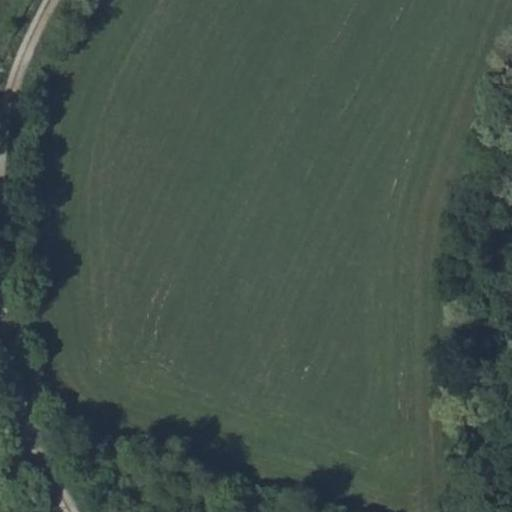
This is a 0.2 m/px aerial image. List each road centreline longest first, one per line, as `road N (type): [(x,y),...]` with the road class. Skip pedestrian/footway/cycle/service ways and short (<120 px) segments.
road 1 (track): [(67,511),(49,485),(0,350)]
road 2 (track): [(0,124),(54,0)]
